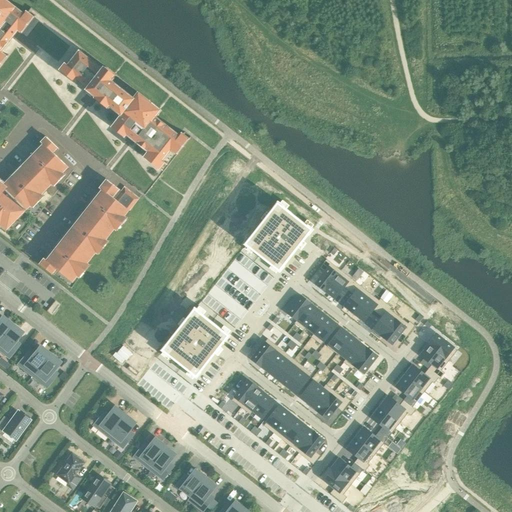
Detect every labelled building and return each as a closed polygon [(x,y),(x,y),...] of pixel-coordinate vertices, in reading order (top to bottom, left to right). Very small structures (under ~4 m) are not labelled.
[(0,0),(0,80),(145,196),(177,155),(189,140),(188,139),(189,138),(184,134),(182,137),(157,117),(162,111),(158,108),(140,93),(140,94),(109,69),(85,51),(31,8),(26,15),(6,0),(0,0)] [(0,226),(1,225),(7,230),(31,206),(33,208),(44,197),(42,194),(53,183),(54,185),(53,186),(54,187),(65,175),(64,174),(63,175),(62,174),(68,167),(54,153),(58,148),(47,137),(42,142),(44,145),(33,156),(35,158),(5,190),(0,186),(0,226)] [(45,259),(40,265),(53,275),(53,274),(71,289),(80,278),(90,265),(88,263),(96,253),(99,254),(109,242),(106,240),(115,229),(117,231),(127,218),(126,218),(125,217),(139,199),(125,188),(122,192),(120,190),(107,180),(101,188),(103,190),(93,203),(96,205),(60,251),(57,249),(47,261),(45,259)] [(279,203),(246,244),(280,271),(312,230),(279,203)] [(329,267),(316,283),(325,291),(338,274),(329,267)] [(338,274),(325,291),(335,298),(348,282),(338,274)] [(358,290),(345,306),(354,314),(367,297),(358,290)] [(301,296),(288,313),(297,320),(310,304),(301,296)] [(367,297),(354,314),(364,321),(377,305),(367,297)] [(310,304),(297,320),(306,327),(319,311),(310,304)] [(56,308),(51,305),(48,309),(52,313),(56,308)] [(195,309),(163,350),(197,376),(229,335),(195,309)] [(319,311),(306,327),(315,334),(328,317),(319,311)] [(387,313),(374,329),(383,337),(396,320),(387,313)] [(0,338),(6,331),(11,325),(1,318),(2,317),(1,316),(0,318),(0,338)] [(328,317),(315,334),(324,341),(337,325),(328,317)] [(396,320),(383,337),(393,344),(406,328),(396,320)] [(13,342),(21,332),(20,331),(20,332),(11,325),(6,331),(0,338),(0,351),(8,358),(18,346),(13,342)] [(341,328),(329,345),(338,352),(351,336),(341,328)] [(437,334),(429,345),(445,357),(454,347),(437,334)] [(351,336),(338,352),(346,359),(359,342),(351,336)] [(265,342),(252,359),(261,366),(274,350),(265,342)] [(359,342),(346,359),(355,365),(368,349),(359,342)] [(429,345),(421,355),(437,368),(445,357),(429,345)] [(31,376),(48,355),(39,347),(40,347),(39,346),(31,356),(27,352),(17,364),(31,376)] [(368,349),(355,365),(364,373),(377,357),(368,349)] [(274,350),(261,366),(270,373),(283,356),(274,350)] [(51,372),(59,362),(58,361),(58,362),(48,355),(31,376),(46,388),(56,375),(51,372)] [(283,356),(270,373),(278,380),(291,363),(283,356)] [(291,363),(278,380),(287,386),(300,370),(291,363)] [(413,365),(405,376),(421,389),(429,378),(413,365)] [(300,370),(287,386),(296,394),(309,377),(300,370)] [(405,376),(396,386),(413,399),(421,389),(405,376)] [(248,380),(235,396),(244,404),(257,388),(248,380)] [(314,381),(301,397),(310,405),(323,388),(314,381)] [(257,388),(244,404),(253,411),(266,394),(257,388)] [(323,388),(310,405),(319,411),(332,395),(323,388)] [(266,394),(253,411),(262,418),(275,402),(266,394)] [(332,395),(319,411),(328,419),(341,403),(332,395)] [(388,396),(380,407),(396,420),(405,409),(388,396)] [(280,405),(267,422),(276,429),(289,413),(280,405)] [(109,436),(126,414),(125,414),(125,415),(116,408),(117,407),(116,407),(108,417),(103,413),(94,425),(95,425),(109,436)] [(380,407),(372,417),(388,430),(396,420),(380,407)] [(14,440),(29,420),(28,419),(29,417),(24,414),(23,416),(17,411),(9,422),(3,417),(0,421),(0,434),(1,435),(3,432),(14,440)] [(289,413),(276,429),(285,436),(298,420),(289,413)] [(133,436),(128,432),(136,422),(135,422),(126,415),(126,414),(109,436),(123,447),(123,448),(133,436)] [(298,420),(285,436),(293,443),(306,426),(298,420)] [(306,426),(293,443),(302,449),(315,433),(306,426)] [(364,428),(356,438),(372,451),(380,440),(364,428)] [(315,433),(302,449),(311,457),(324,440),(315,433)] [(149,468),(166,446),(165,446),(156,439),(157,439),(156,438),(148,448),(143,444),(134,457),(135,457),(149,468)] [(356,438),(347,448),(364,461),(372,451),(356,438)] [(173,467),(168,464),(176,454),(175,453),(175,454),(166,447),(166,446),(149,468),(163,479),(163,480),(173,467)] [(76,474),(79,470),(84,463),(73,454),(58,475),(69,483),(67,486),(73,490),(81,478),(76,474)] [(339,459),(331,469),(347,482),(355,472),(339,459)] [(331,469),(323,479),(339,492),(347,482),(331,469)] [(189,500),(206,478),(206,477),(205,478),(196,471),(197,470),(196,470),(188,480),(184,476),(176,485),(177,486),(177,485),(191,496),(188,499),(189,500)] [(108,498),(103,494),(109,484),(98,476),(83,497),(100,509),(108,498)] [(213,499),(208,495),(216,485),(215,485),(215,486),(206,479),(206,478),(189,500),(189,499),(203,510),(203,511),(213,499)] [(128,511),(136,501),(130,497),(131,495),(126,492),(124,494),(112,511),(128,511)] [(243,511),(246,509),(245,510),(236,503),(237,502),(236,501),(228,511),(224,508),(220,511),(243,511)]
